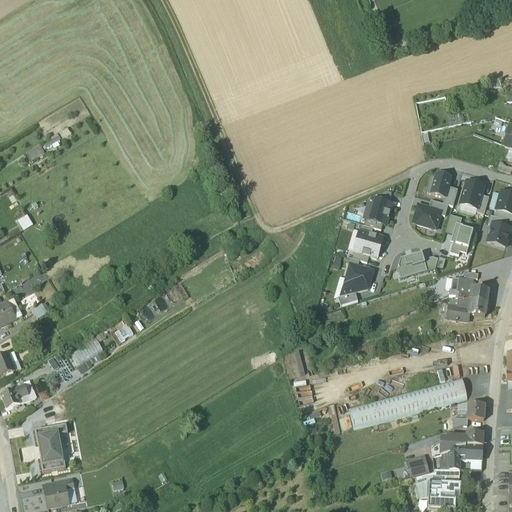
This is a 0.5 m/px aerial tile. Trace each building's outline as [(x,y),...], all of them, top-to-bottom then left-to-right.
[(27,156),(32,164),(45,155),(40,147),(27,156)] [(498,172),(510,175),(511,170),(499,167),(498,172)] [(432,190),(430,196),(445,200),(448,189),(451,180),(436,176),(435,181),(431,180),(429,189),(432,190)] [(466,185),(460,207),(477,212),(481,198),(484,189),(466,185)] [(219,188),(213,191),(217,200),(223,197),(219,188)] [(445,200),(443,206),(448,208),(453,209),(458,192),(448,189),(445,200)] [(376,204),(388,207),(391,196),(386,194),(377,198),(376,204)] [(511,197),(501,194),(496,212),(511,217),(511,197)] [(477,212),(476,215),(484,217),(489,200),(481,198),(477,212)] [(448,208),(443,206),(431,203),(428,211),(441,214),(440,218),(445,219),(448,208)] [(383,228),(386,228),(392,208),(388,207),(376,204),(374,210),(369,208),(364,222),(365,222),(383,228)] [(418,208),(412,226),(436,233),(436,232),(440,218),(441,214),(428,211),(418,208)] [(511,217),(496,212),(494,219),(508,223),(511,224),(511,219),(511,217)] [(18,221),(23,231),(32,227),(27,216),(18,221)] [(506,230),(508,223),(494,219),(490,218),(488,227),(492,229),(493,226),(506,230)] [(450,219),(445,235),(453,237),(456,226),(460,227),(461,222),(450,219)] [(373,231),(381,234),(383,228),(365,222),(363,229),(373,231)] [(453,237),(451,244),(453,245),(450,256),(458,258),(459,254),(465,256),(473,231),(460,227),(456,226),(453,237)] [(488,244),(505,250),(511,231),(506,230),(493,226),(492,229),(488,244)] [(371,238),(373,231),(363,229),(361,228),(360,234),(371,238)] [(369,260),(376,262),(382,241),(371,238),(360,234),(354,255),(369,260)] [(359,264),(367,266),(369,260),(354,255),(352,262),(359,264)] [(397,271),(401,282),(426,275),(423,263),(421,257),(416,258),(415,256),(401,261),(399,268),(399,271),(397,271)] [(423,263),(426,275),(435,272),(438,262),(432,260),(423,263)] [(349,268),(358,271),(359,264),(352,262),(348,261),(345,267),(349,268)] [(358,271),(349,268),(340,300),(352,296),(355,296),(368,292),(373,274),(358,271)] [(473,283),(453,281),(451,292),(457,293),(456,294),(471,297),(471,291),(472,291),(473,283)] [(472,291),(471,291),(471,297),(470,304),(486,306),(488,293),(472,291)] [(471,297),(456,294),(456,299),(455,301),(470,304),(471,297)] [(338,301),(340,309),(358,304),(355,296),(352,296),(340,300),(338,301)] [(455,302),(451,301),(449,302),(448,308),(452,308),(450,321),(467,324),(469,317),(468,317),(468,311),(454,309),(455,302)] [(470,304),(455,301),(455,302),(454,309),(468,311),(470,304)] [(486,306),(470,304),(468,311),(468,317),(469,317),(484,319),(486,306)] [(7,305),(0,308),(0,329),(16,322),(7,305)] [(41,306),(31,312),(37,321),(46,315),(41,306)] [(69,355),(78,369),(103,353),(94,340),(69,355)] [(8,356),(0,359),(0,379),(15,374),(8,356)] [(461,380),(347,410),(353,432),(467,401),(461,380)] [(36,401),(30,386),(24,388),(28,397),(20,400),(17,401),(20,407),(36,401)] [(24,388),(16,391),(20,400),(28,397),(24,388)] [(16,391),(1,397),(7,412),(20,407),(17,401),(20,400),(16,391)] [(39,395),(43,401),(48,399),(45,392),(39,395)] [(484,408),(468,407),(457,410),(457,415),(467,415),(467,422),(483,423),(484,408)] [(467,428),(467,422),(453,421),(453,431),(462,428),(467,428)] [(57,428),(34,433),(43,475),(65,471),(57,428)] [(483,436),(466,435),(466,440),(465,448),(482,449),(483,436)] [(465,448),(466,440),(445,439),(445,441),(438,441),(438,459),(448,456),(450,455),(454,450),(458,450),(465,449),(465,448)] [(482,449),(465,448),(465,449),(465,463),(482,464),(482,449)] [(458,450),(454,450),(450,455),(448,456),(448,459),(449,472),(458,473),(458,463),(458,450)] [(423,459),(405,464),(410,481),(428,476),(423,459)] [(448,459),(444,459),(444,463),(441,463),(441,472),(449,472),(448,459)] [(441,472),(434,472),(434,475),(414,480),(416,488),(415,488),(419,502),(427,503),(427,511),(428,511),(454,511),(455,503),(454,503),(455,496),(460,496),(460,487),(459,486),(460,473),(458,473),(449,472),(441,472)] [(71,483),(43,489),(45,495),(53,493),(53,495),(65,492),(73,491),(71,483)] [(53,493),(45,495),(48,511),(68,507),(65,492),(53,495),(53,493)]
